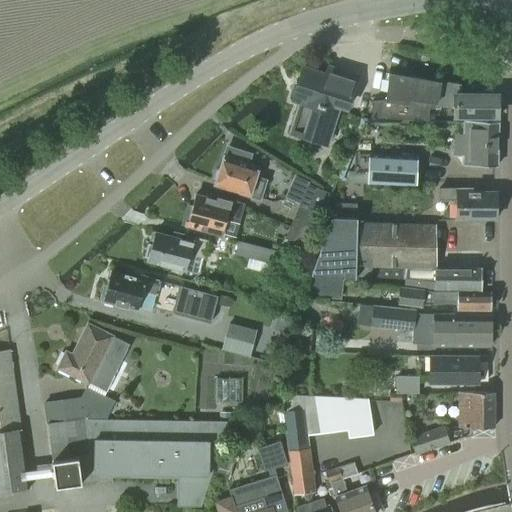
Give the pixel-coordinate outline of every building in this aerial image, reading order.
[(357,76),(330,67),(328,67),(326,74),(303,67),(293,99),(300,102),(290,132),(326,144),(339,106),(346,108),(357,76)] [(438,105),(442,82),(389,73),(386,99),(371,100),(371,117),(429,120),(429,108),(440,108),(441,105),(438,105)] [(442,82),(438,105),(441,105),(452,106),(452,93),(459,93),(459,84),(442,82)] [(452,93),(452,106),(453,106),(452,117),(499,117),(500,94),(459,93),(452,93)] [(497,122),(465,121),(464,133),(456,133),(455,156),(464,156),(464,165),(496,166),(497,122)] [(258,167),(249,164),(253,153),(234,147),(231,158),(224,156),(215,184),(250,195),(250,197),(260,201),(268,179),(255,175),(258,167)] [(345,179),(344,183),(417,186),(417,180),(418,158),(367,157),(367,171),(355,170),(348,170),(345,179)] [(308,183),(294,215),(319,225),(332,194),(308,183)] [(496,218),(496,191),(471,191),(471,188),(439,188),(439,199),(456,199),(456,218),(496,218)] [(216,200),(213,199),(214,193),(207,191),(205,197),(195,194),(191,206),(188,205),(183,223),(234,238),(244,203),(230,199),(230,200),(217,196),(216,200)] [(330,216),(331,217),(356,217),(357,203),(335,202),(330,216)] [(309,248),(318,228),(319,225),(294,215),(284,237),(309,248)] [(357,217),(356,217),(331,217),(311,274),(328,276),(355,278),(355,276),(404,279),(405,267),(436,267),(436,224),(357,222),(357,217)] [(148,243),(145,256),(148,257),(147,260),(185,270),(198,274),(202,256),(206,240),(174,232),(173,235),(155,231),(151,244),(148,243)] [(274,264),(277,250),(238,240),(234,254),(274,264)] [(482,267),(436,267),(405,267),(404,279),(404,286),(481,292),(482,267)] [(132,276),(110,270),(102,298),(137,307),(138,305),(151,309),(155,293),(156,293),(160,280),(146,277),(146,276),(133,272),(132,276)] [(218,295),(179,285),(172,311),(211,321),(218,295)] [(481,292),(404,286),(399,286),(397,303),(422,307),(423,304),(433,303),(456,304),(456,309),(491,309),(491,292),(481,292)] [(219,297),(217,306),(227,309),(230,300),(219,297)] [(432,313),(416,313),(416,309),(372,304),(370,325),(370,326),(412,330),(411,343),(433,344),(433,346),(490,346),(491,313),(432,313)] [(228,321),(221,349),(249,357),(257,329),(228,321)] [(129,344),(88,323),(72,354),(66,351),(58,367),(106,391),(129,344)] [(0,492),(29,488),(10,350),(0,350),(0,492)] [(478,382),(478,355),(430,355),(430,382),(478,382)] [(418,384),(418,381),(418,376),(396,375),(396,384),(418,384)] [(418,393),(418,384),(396,384),(396,392),(401,393),(418,393)] [(81,396),(44,402),(47,423),(85,418),(106,419),(115,400),(86,386),(81,396)] [(458,427),(494,428),(494,391),(459,391),(458,427)] [(374,434),(368,399),(368,398),(281,394),(283,411),(293,495),(315,492),(308,434),(348,429),(348,427),(358,427),(358,436),(374,434)] [(231,411),(220,411),(220,421),(229,421),(231,421),(231,411)] [(85,418),(47,423),(52,460),(51,460),(55,486),(96,480),(96,475),(110,473),(110,477),(177,478),(177,503),(177,505),(201,506),(229,421),(220,421),(194,420),(106,419),(85,418)] [(415,453),(450,442),(444,426),(409,437),(415,453)] [(357,436),(358,436),(358,427),(348,427),(348,429),(348,437),(357,436)] [(264,470),(268,469),(274,467),(287,463),(280,440),(256,447),(264,470)] [(221,459),(216,474),(229,479),(235,463),(221,459)] [(357,472),(355,465),(354,462),(338,467),(342,478),(357,473),(357,472)] [(342,478),(338,467),(338,466),(325,471),(328,482),(330,482),(332,481),(334,480),(335,480),(342,478)] [(281,511),(288,510),(276,474),(274,467),(268,469),(270,476),(228,489),(231,496),(214,501),(217,511),(281,511)] [(375,511),(365,485),(340,494),(337,495),(332,481),(330,482),(335,496),(340,511),(375,511)] [(332,511),(333,511),(331,506),(326,507),(323,497),(296,506),(297,511),(332,511)]
